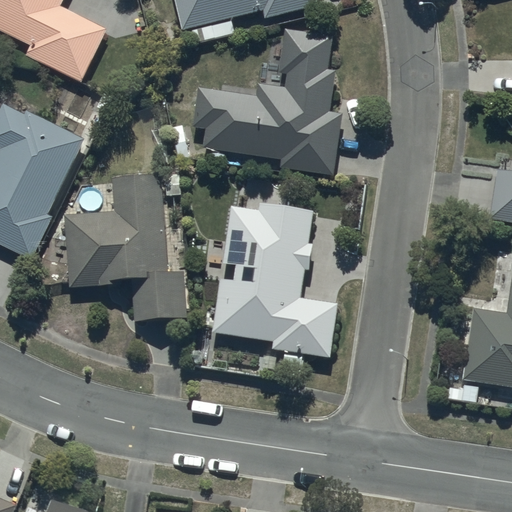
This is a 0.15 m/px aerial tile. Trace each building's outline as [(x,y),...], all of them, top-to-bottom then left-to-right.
[(0,0),(0,27),(32,44),(27,53),(82,80),(108,27),(62,3),(63,0),(0,0)] [(176,0),(184,28),(192,26),(196,41),(235,32),(231,16),(264,8),(266,16),(320,3),(319,0),(176,0)] [(206,126),(203,147),(282,157),(281,166),(335,172),(342,111),(331,110),(336,68),(329,67),(333,33),(286,28),(285,39),(271,37),(267,70),(261,69),(258,89),(222,85),(222,89),(198,86),(194,124),(206,126)] [(49,212),(84,137),(73,131),(77,123),(60,115),(57,123),(28,109),(26,112),(4,102),(0,109),(0,242),(32,258),(53,214),(49,212)] [(511,168),(496,166),(489,215),(511,219),(511,168)] [(116,210),(65,213),(70,285),(120,281),(119,274),(132,273),(136,318),(188,314),(184,268),(169,269),(162,184),(166,184),(167,194),(181,193),(180,174),(162,175),(162,172),(113,176),(116,210)] [(221,276),(213,330),(274,339),(273,346),(331,355),(339,301),(301,296),(305,267),(310,268),(314,242),(309,241),(314,209),(261,201),(260,208),(232,204),(224,261),(237,263),(235,278),(221,276)] [(472,306),(461,377),(511,384),(511,272),(507,311),(472,306)] [(80,511),(49,499),(54,487),(31,478),(17,511),(80,511)] [(0,511),(9,511),(13,504),(0,498),(0,511)]
